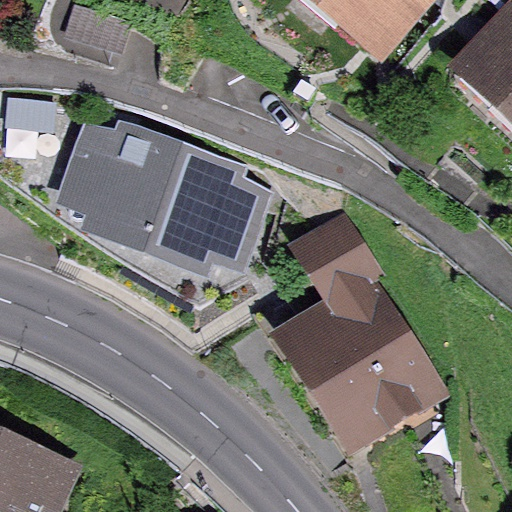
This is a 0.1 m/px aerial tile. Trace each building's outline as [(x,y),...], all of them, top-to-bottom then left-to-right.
[(324,0),(370,37),(390,12),(407,12),(416,0),(324,0)] [(131,61),(143,25),(80,3),(68,39),(131,61)] [(511,19),(465,70),(511,113),(511,19)] [(302,85),(294,98),(307,106),(315,93),(302,85)] [(276,184),(103,119),(74,196),(102,206),(94,227),(203,268),(211,246),(248,260),(276,184)] [(349,223),(292,257),(326,313),(280,341),(353,460),(455,398),(349,223)] [(0,438),(0,511),(56,511),(74,472),(0,438)]
